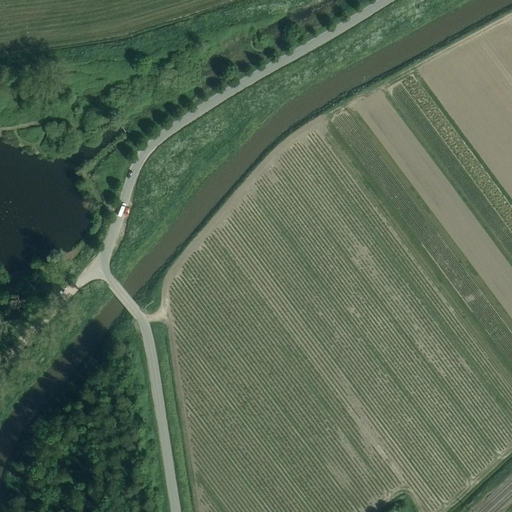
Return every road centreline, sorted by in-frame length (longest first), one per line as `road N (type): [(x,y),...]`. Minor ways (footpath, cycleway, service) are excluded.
road 1 (unclassified): [(174,511),(146,335),(95,267),(138,163),(174,126),(402,0)]
road 2 (track): [(95,267),(0,369)]
